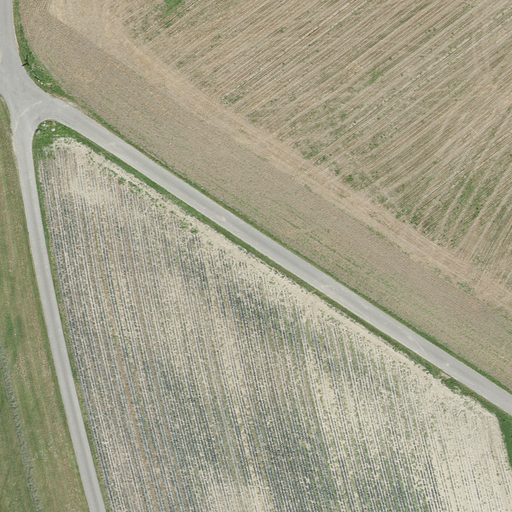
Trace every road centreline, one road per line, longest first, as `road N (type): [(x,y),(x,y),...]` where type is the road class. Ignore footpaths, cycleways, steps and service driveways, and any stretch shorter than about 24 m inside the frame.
road 1 (residential): [(511,403),(14,79)]
road 2 (unclassified): [(14,79),(40,260),(99,511)]
